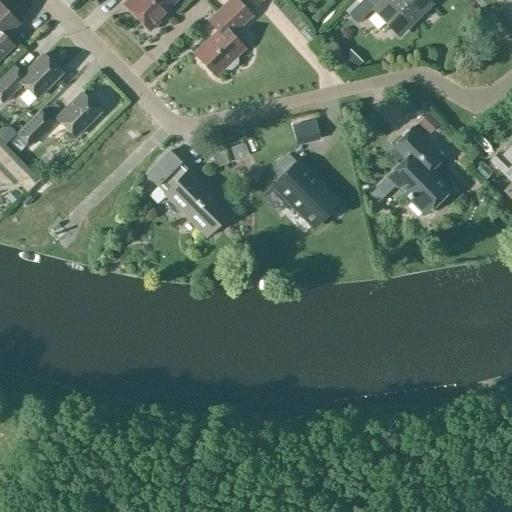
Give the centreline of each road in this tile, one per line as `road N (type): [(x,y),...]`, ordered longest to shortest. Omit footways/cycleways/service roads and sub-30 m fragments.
road 1 (residential): [(511,81),(476,105),(411,75),(176,129),(48,0)]
road 2 (track): [(511,392),(400,414),(222,422),(114,408),(0,379)]
